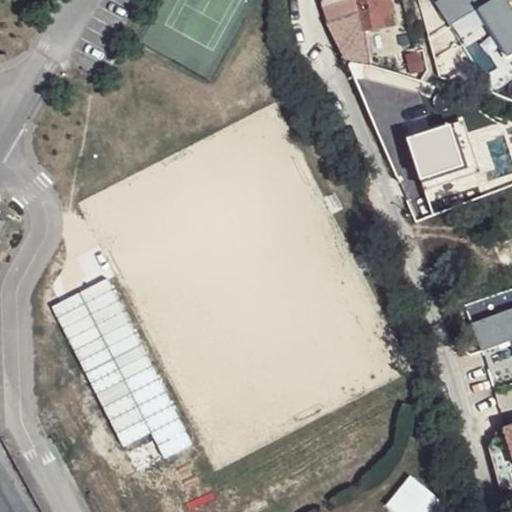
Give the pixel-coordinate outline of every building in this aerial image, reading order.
[(325,0),(346,59),(367,63),(362,36),(396,31),(391,0),(325,0)] [(511,3),(509,0),(432,0),(447,19),(472,0),(473,0),(507,45),(511,41),(511,3)] [(511,217),(496,225),(511,260),(511,217)] [(403,499),(416,481),(410,476),(387,505),(394,511),(399,511),(407,502),(403,499)] [(407,502),(399,511),(446,511),(450,508),(416,481),(403,499),(407,502)]
